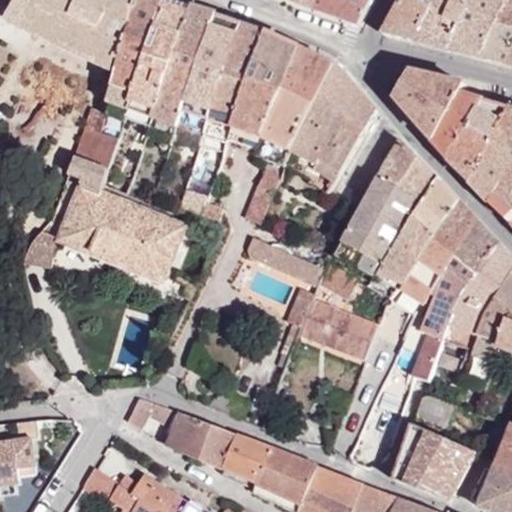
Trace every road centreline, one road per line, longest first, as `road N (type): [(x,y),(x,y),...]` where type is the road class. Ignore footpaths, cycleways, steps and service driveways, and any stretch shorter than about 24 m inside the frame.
road 1 (residential): [(455,511),(145,389)]
road 2 (unclassified): [(364,53),(360,83),(511,247)]
road 3 (residential): [(47,511),(103,422),(125,396),(145,389)]
road 4 (unclassified): [(223,0),(364,53)]
road 5 (unclassified): [(511,84),(364,53)]
